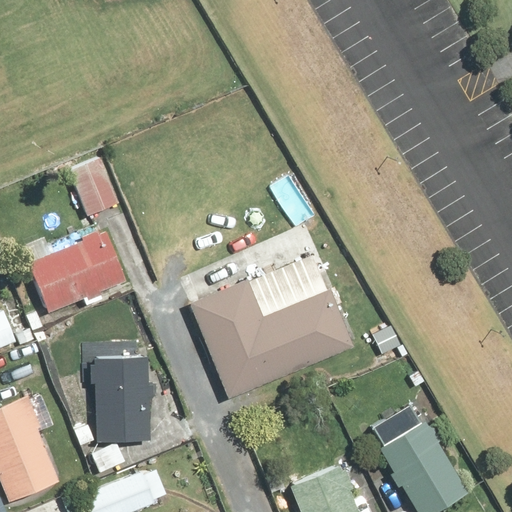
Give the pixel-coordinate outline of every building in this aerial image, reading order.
[(230,109),(216,119),(238,151),(253,141),(230,109)] [(85,162),(67,169),(86,216),(105,208),(85,162)] [(281,194),(276,197),(282,208),(287,206),(297,224),(317,213),(288,162),(269,172),(281,194)] [(25,259),(45,310),(80,296),(82,301),(98,295),(96,289),(121,279),(100,229),(25,259)] [(312,248),(184,300),(224,398),(352,345),(312,248)] [(7,306),(0,309),(0,346),(21,338),(7,306)] [(97,356),(90,356),(92,439),(147,437),(145,396),(149,396),(149,383),(145,383),(144,355),(138,355),(137,341),(96,342),(97,356)] [(288,376),(256,390),(262,406),(295,392),(288,376)] [(20,394),(0,402),(0,486),(4,497),(54,477),(20,394)] [(423,418),(375,446),(413,511),(429,511),(466,491),(423,418)] [(122,461),(114,441),(89,451),(97,471),(122,461)] [(360,511),(341,462),(286,483),(297,511),(360,511)] [(81,494),(88,511),(125,511),(165,497),(153,466),(81,494)]
